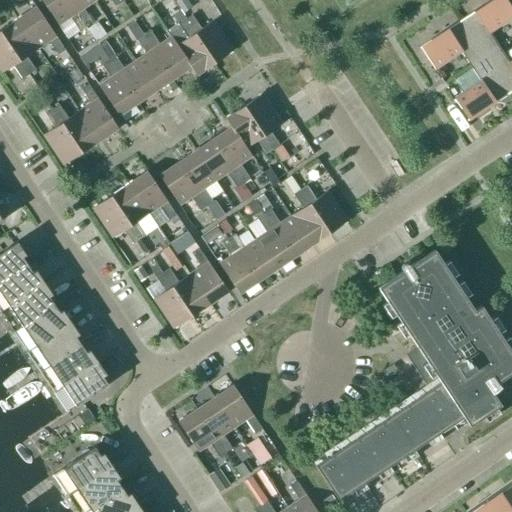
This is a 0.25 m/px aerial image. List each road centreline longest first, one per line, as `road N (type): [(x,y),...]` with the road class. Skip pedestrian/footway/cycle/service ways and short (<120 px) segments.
road 1 (residential): [(149,378),(511,135)]
road 2 (residential): [(149,378),(0,146)]
road 3 (residential): [(188,511),(130,422),(134,397),(149,378)]
road 4 (unclassified): [(403,511),(511,434)]
